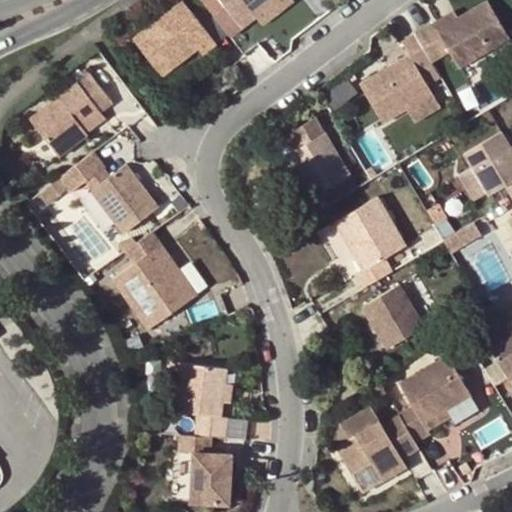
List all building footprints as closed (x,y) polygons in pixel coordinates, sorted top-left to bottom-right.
[(215,41),(183,0),(177,0),(131,35),(160,73),(196,45),(200,52),(215,41)] [(220,0),(241,25),(254,15),(251,11),(264,0),(220,0)] [(284,0),(264,0),(251,11),(254,15),(259,21),(284,0)] [(415,33),(431,61),(449,50),(460,67),(511,37),(488,0),(455,19),(434,31),(431,24),(415,33)] [(431,24),(434,31),(455,19),(452,13),(431,24)] [(410,53),(360,82),(383,120),(407,106),(433,91),(410,53)] [(100,108),(112,99),(89,70),(30,116),(59,154),(88,131),(86,129),(81,123),(100,108)] [(433,91),(407,106),(412,115),(438,100),(433,91)] [(104,114),(100,108),(81,123),(86,129),(104,114)] [(287,152),(312,194),(349,172),(324,130),(315,115),(290,130),(298,145),(287,152)] [(504,185),(511,180),(511,150),(511,148),(501,131),(463,151),(487,194),(504,185)] [(92,149),(74,163),(86,178),(103,165),(92,149)] [(159,204),(127,160),(110,173),(92,186),(125,230),(159,204)] [(86,178),(74,163),(43,187),(54,202),(86,178)] [(103,165),(86,178),(92,186),(110,173),(103,165)] [(384,257),(406,244),(378,195),(335,220),(363,268),(356,273),(363,286),(392,269),(384,257)] [(125,248),(134,260),(161,242),(152,230),(125,248)] [(178,267),(161,242),(134,260),(113,274),(149,326),(193,295),(174,270),(178,267)] [(198,292),(178,267),(174,270),(193,295),(198,292)] [(399,283),(362,305),(386,347),(423,324),(399,283)] [(511,326),(486,342),(508,379),(511,377),(511,326)] [(413,404),(398,413),(415,441),(430,431),(428,428),(423,421),(444,409),(471,393),(447,354),(399,382),(413,404)] [(199,411),(196,433),(211,434),(225,435),(228,413),(222,412),(224,394),(226,379),(228,364),(185,359),(179,408),(199,411)] [(334,383),(342,398),(361,386),(353,372),(334,383)] [(233,380),(226,379),(224,394),(231,395),(233,380)] [(415,441),(398,413),(382,423),(371,406),(342,423),(350,438),(337,446),(352,472),(374,460),(385,478),(405,466),(401,458),(418,447),(415,441)] [(449,415),(444,409),(423,421),(428,428),(449,415)] [(350,438),(342,423),(337,446),(350,438)] [(210,450),(211,434),(196,433),(179,432),(178,449),(193,449),(189,498),(227,501),(231,452),(210,450)] [(364,490),(385,478),(374,460),(352,472),(364,490)]
